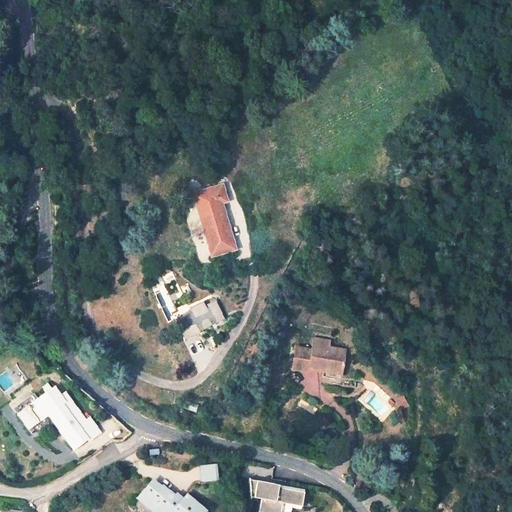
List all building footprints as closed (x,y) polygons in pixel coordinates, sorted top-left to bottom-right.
[(227,196),(223,180),(193,189),(211,250),(235,244),(222,198),(227,196)] [(224,322),(215,303),(207,307),(208,310),(206,311),(203,304),(189,311),(191,315),(180,320),(179,318),(175,320),(176,322),(182,332),(179,334),(184,343),(200,336),(199,334),(212,328),(210,324),(214,322),(216,326),(224,322)] [(343,351),(310,345),(307,368),(320,370),(320,373),(339,377),(343,351)] [(86,443),(99,436),(91,422),(85,425),(71,400),(65,403),(61,406),(56,398),(59,396),(54,387),(25,406),(28,411),(20,415),(28,428),(47,416),(51,414),(66,437),(62,439),(70,451),(85,441),(86,443)] [(60,395),(59,396),(56,398),(61,406),(65,403),(60,395)] [(47,416),(62,439),(66,437),(51,414),(47,416)] [(211,468),(199,468),(199,484),(211,484),(211,468)] [(148,496),(157,486),(148,479),(140,488),(148,496)] [(299,509),(302,492),(281,489),(274,492),(276,484),(253,480),(249,501),(258,502),(254,511),(276,511),(279,506),(299,509)] [(155,511),(158,509),(161,511),(200,511),(180,496),(175,502),(157,486),(148,496),(140,488),(130,499),(145,511),(155,511)]
